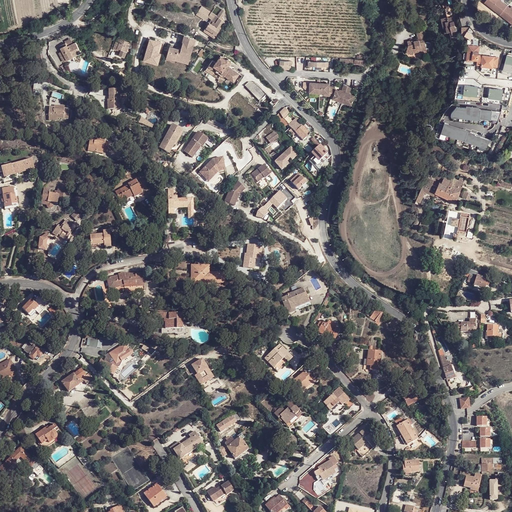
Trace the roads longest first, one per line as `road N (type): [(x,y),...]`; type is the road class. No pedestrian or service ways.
road 1 (tertiary): [(437,375),(419,333),(354,286),(327,252),(321,206),(336,149),(259,63),(231,0)]
road 2 (residential): [(0,430),(74,343),(71,303)]
road 3 (tertiary): [(437,511),(453,433),(437,375)]
road 4 (residential): [(437,375),(427,309),(485,307)]
road 5 (residential): [(173,250),(106,268),(87,278),(71,303)]
